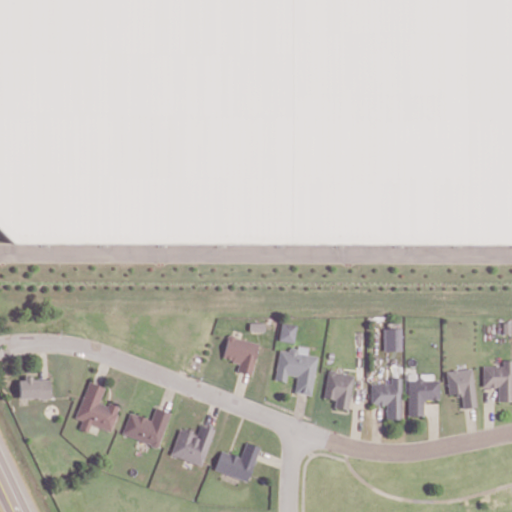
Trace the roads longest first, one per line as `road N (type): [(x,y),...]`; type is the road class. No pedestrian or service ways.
road 1 (residential): [(31,341),(109,355),(299,429)]
road 2 (residential): [(299,429),(395,452),(511,430)]
